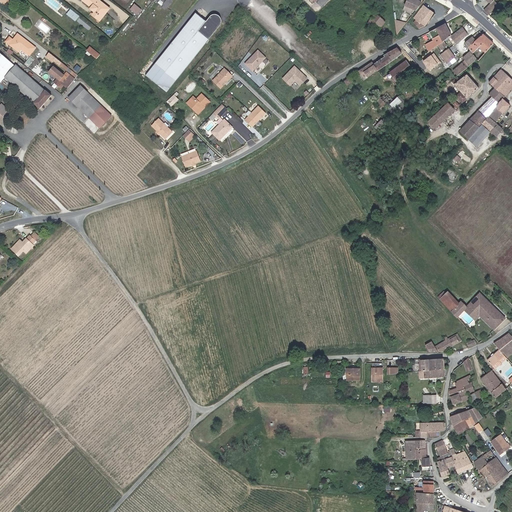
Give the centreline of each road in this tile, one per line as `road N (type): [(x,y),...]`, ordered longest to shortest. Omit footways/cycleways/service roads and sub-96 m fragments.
road 1 (unclassified): [(463,4),(336,79),(226,162),(73,215),(0,225)]
road 2 (unclassified): [(111,511),(200,417),(269,370),(337,356),(455,355)]
road 3 (track): [(200,417),(139,304),(76,214)]
road 4 (residential): [(455,355),(447,432),(430,450),(449,494),(488,511)]
